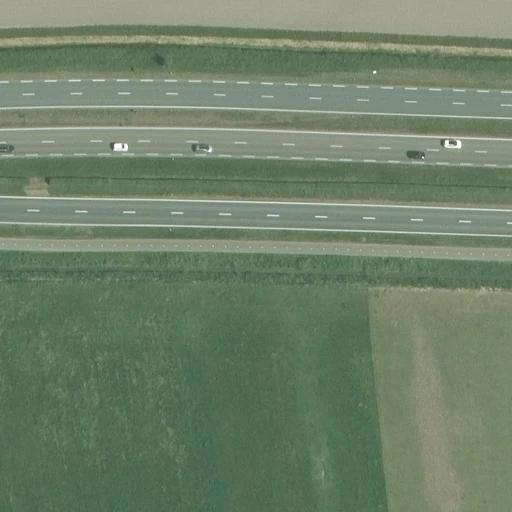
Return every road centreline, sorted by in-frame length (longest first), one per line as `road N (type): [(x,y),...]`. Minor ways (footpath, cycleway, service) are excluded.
road 1 (primary): [(511,109),(0,100)]
road 2 (primary): [(0,149),(511,157)]
